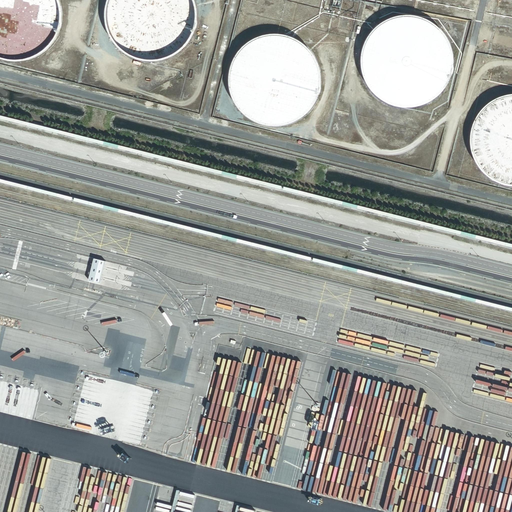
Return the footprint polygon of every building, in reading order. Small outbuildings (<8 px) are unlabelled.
[(0,0),(0,60),(3,61),(6,62),(8,62),(12,63),(16,63),(20,63),(26,62),(30,60),(34,59),(37,57),(40,56),(42,54),(46,51),(49,49),(52,45),(55,41),(57,37),(58,34),(59,30),(61,25),(61,23),(61,20),(61,15),(61,12),(61,8),(60,5),(58,1),(58,0),(0,0)] [(107,0),(107,1),(106,5),(105,9),(105,14),(105,16),(105,22),(106,27),(107,31),(109,35),(111,40),(114,45),(116,47),(119,50),(122,53),(125,55),(127,56),(131,58),(135,60),(139,61),(144,62),(148,63),(152,63),(157,62),(162,61),(165,60),(170,59),(174,57),(178,54),(181,52),(185,48),(188,45),(191,41),(193,37),(195,32),(196,28),(197,24),(198,20),(198,15),(197,10),(196,5),(195,0),(194,0),(107,0)] [(423,19),(418,17),(414,16),(409,16),(405,16),(400,16),(394,17),(390,19),(386,20),(382,23),(378,26),(375,28),(371,32),(368,36),(366,39),(365,42),(363,45),(362,47),(361,51),(361,54),(360,60),(360,63),(360,69),(361,72),(363,77),(365,83),(366,85),(368,89),(371,93),(375,96),(378,99),(381,101),(385,103),(388,105),(394,107),(398,108),(402,108),(407,108),(412,108),(416,107),(421,106),(425,105),(429,103),(434,100),(437,97),(439,95),(443,91),(446,87),(448,83),(450,78),(451,74),(452,69),(453,65),(453,60),(452,57),(452,53),(451,51),(450,47),(448,42),(446,39),(443,34),(441,31),(437,28),(434,25),(431,23),(426,20),(423,19)] [(291,37),(286,36),(285,36),(280,35),(276,34),(271,35),(266,35),(261,36),(257,38),(252,40),(249,42),(245,45),(241,49),(239,52),(235,56),(233,60),(232,63),(231,66),(229,71),(229,76),(228,79),(228,84),(229,88),(230,93),(231,97),(233,100),(235,105),(239,110),(241,113),(245,116),(248,119),(253,122),(256,123),(260,125),(264,126),(268,127),(272,127),(277,127),(282,127),(288,125),(291,124),(295,123),(299,121),(302,119),(306,115),(309,112),(312,109),(314,105),(316,102),(318,97),(320,92),(321,87),(321,83),(321,80),(321,74),(320,71),(319,66),(318,63),(315,57),(311,52),(309,50),(306,46),(303,44),(299,41),(294,39),(291,37)] [(511,95),(508,96),(505,96),(500,98),(496,100),(491,102),(487,105),(484,107),(482,110),(478,114),(476,117),(474,123),(472,127),(471,131),(470,136),(470,140),(470,145),(470,149),(471,153),(472,157),(474,161),(475,164),(477,166),(480,171),(483,174),(486,176),(489,179),(493,182),(497,184),(500,185),(505,186),(510,187),(511,187),(511,95)] [(107,262),(97,259),(91,281),(101,284),(107,262)]
